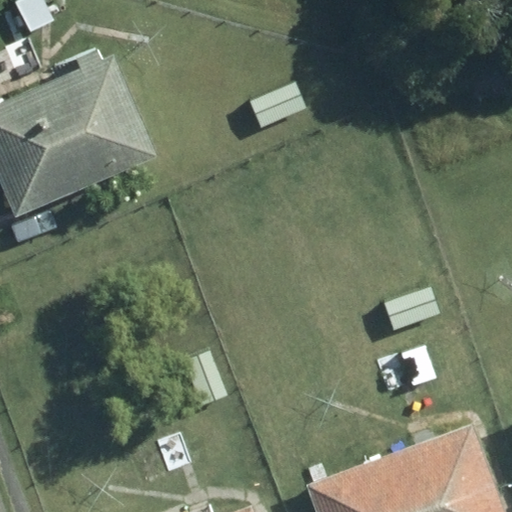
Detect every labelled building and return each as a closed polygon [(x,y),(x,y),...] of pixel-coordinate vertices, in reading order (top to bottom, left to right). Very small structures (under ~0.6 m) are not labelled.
[(39,0),(11,0),(25,27),(47,16),(39,0)] [(74,66),(0,97),(0,195),(6,210),(142,152),(99,55),(95,57),(89,47),(68,55),(74,66)] [(395,353),(372,360),(382,388),(405,381),(395,353)] [(491,511),(460,424),(300,482),(310,511),(491,511)] [(179,432),(153,442),(162,469),(189,460),(179,432)]
